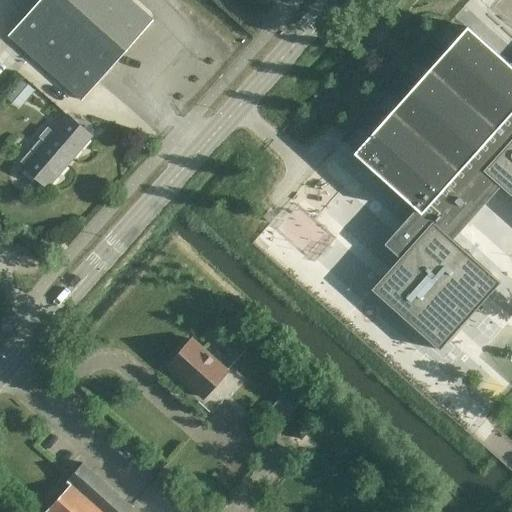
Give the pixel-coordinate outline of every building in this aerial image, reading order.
[(81,100),(153,20),(130,0),(40,0),(9,36),(81,100)] [(511,66),(467,27),(355,152),(420,209),(394,238),(407,249),(372,289),(440,350),(501,282),(451,237),(498,183),(511,195),(511,66)] [(19,109),(35,90),(21,78),(5,97),(19,109)] [(34,155),(24,167),(47,187),(57,175),(92,135),(68,115),(54,132),(48,127),(39,137),(45,142),(34,155)] [(203,397),(228,370),(192,339),(168,366),(203,397)] [(291,384),(265,413),(278,425),(304,395),(291,384)] [(83,462),(67,480),(70,483),(44,511),(128,511),(133,507),(83,462)]
